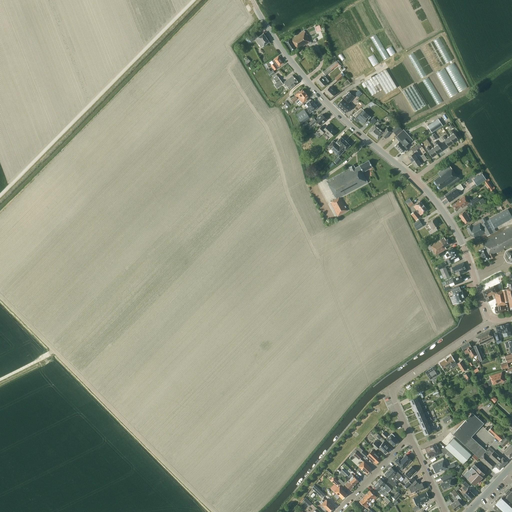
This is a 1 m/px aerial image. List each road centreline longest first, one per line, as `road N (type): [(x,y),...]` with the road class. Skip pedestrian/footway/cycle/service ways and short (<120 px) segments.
road 1 (tertiary): [(492,319),(441,209),(304,78),(252,0)]
road 2 (residential): [(409,436),(391,390),(492,319)]
